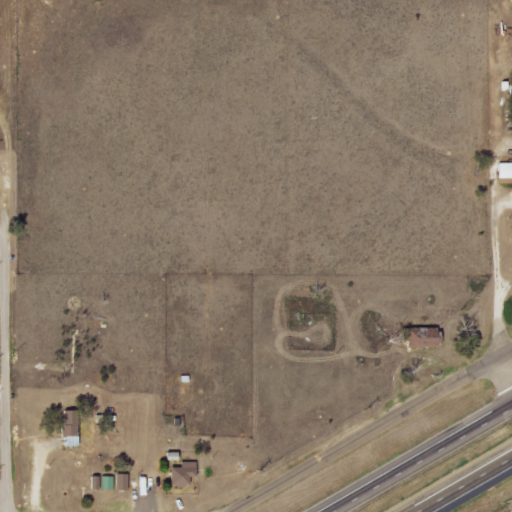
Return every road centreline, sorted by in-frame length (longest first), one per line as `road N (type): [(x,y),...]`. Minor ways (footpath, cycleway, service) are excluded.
road 1 (residential): [(5,161),(9,511)]
road 2 (residential): [(223,511),(493,359)]
road 3 (trunk): [(511,406),(329,511)]
